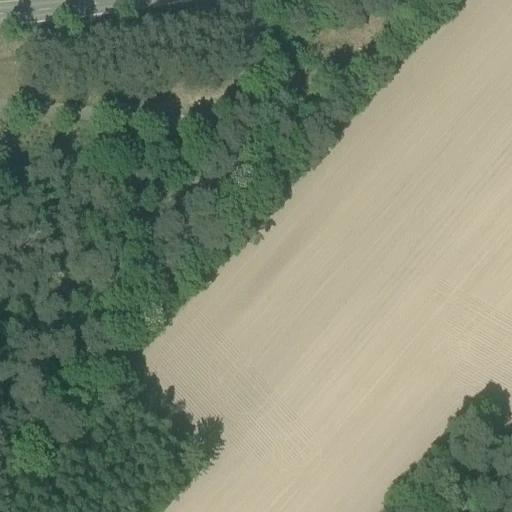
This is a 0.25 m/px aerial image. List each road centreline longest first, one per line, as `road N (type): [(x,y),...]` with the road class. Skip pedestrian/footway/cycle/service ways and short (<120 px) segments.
road 1 (track): [(218,451),(130,378),(467,0)]
road 2 (unclassified): [(0,107),(191,129),(230,115),(249,53),(246,0)]
road 3 (track): [(458,405),(218,451)]
road 4 (track): [(458,405),(368,511)]
road 5 (tertiary): [(0,16),(136,0)]
